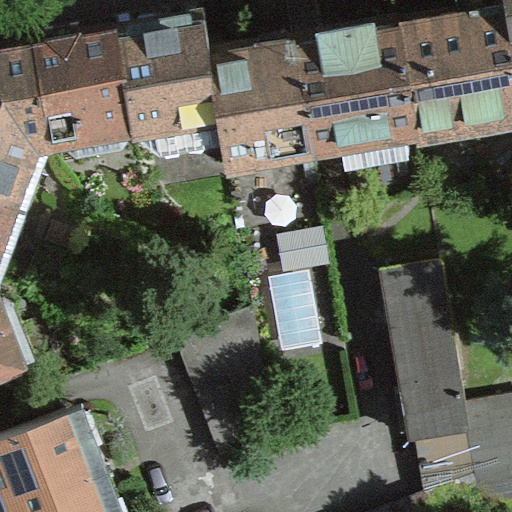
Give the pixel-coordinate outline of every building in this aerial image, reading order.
[(458,0),(459,4),(415,11),(399,14),(418,128),(419,134),(456,127),(453,112),(489,106),(491,119),(511,115),(511,33),(506,0),(458,0)] [(133,123),(133,125),(180,117),(182,133),(222,126),(208,46),(201,6),(147,16),(116,21),(133,123)] [(310,133),(312,145),(418,128),(399,14),(337,24),(293,32),(310,133)] [(32,35),(49,138),(133,123),(116,21),(80,27),(78,20),(61,23),(44,26),(45,33),(32,35)] [(237,41),(208,46),(222,126),(227,160),(260,154),(257,142),(310,133),(293,32),(289,32),(288,30),(286,29),(285,27),(258,32),(256,35),(255,38),(237,41)] [(0,192),(13,198),(35,141),(49,138),(32,35),(0,40),(0,192)] [(0,233),(13,198),(0,192),(0,233)] [(85,258),(42,243),(32,270),(75,286),(85,258)] [(361,511),(483,511),(464,398),(440,257),(386,266),(393,309),(424,488),(361,511)] [(185,328),(185,329),(229,312),(229,311),(195,297),(185,328)] [(0,367),(22,359),(0,301),(0,367)] [(229,312),(185,329),(179,331),(225,449),(273,431),(252,303),(229,312)] [(511,511),(511,390),(464,398),(483,511),(511,511)] [(0,511),(107,511),(66,405),(0,430),(0,511)]
